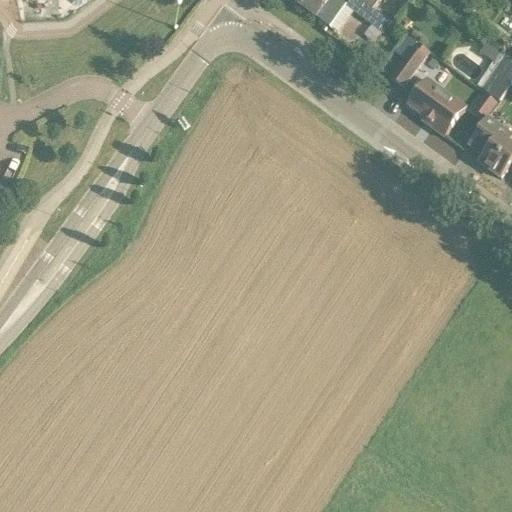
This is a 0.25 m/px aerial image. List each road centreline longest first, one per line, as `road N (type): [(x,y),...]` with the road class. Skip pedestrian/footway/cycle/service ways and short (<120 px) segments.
road 1 (residential): [(511,231),(305,83)]
road 2 (tertiary): [(0,327),(56,283),(114,204),(131,145)]
road 3 (tertiary): [(131,145),(0,322)]
road 4 (tertiary): [(131,145),(205,50),(228,36)]
